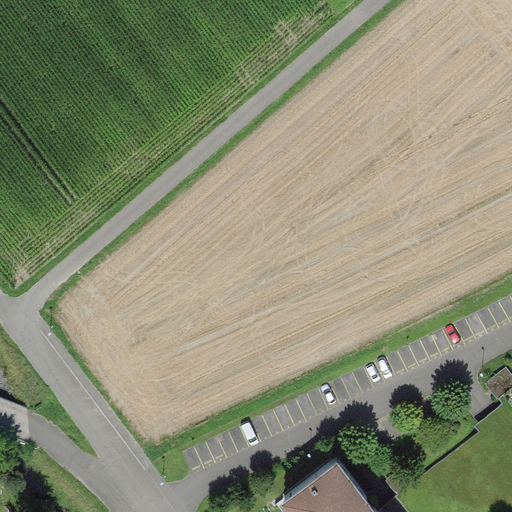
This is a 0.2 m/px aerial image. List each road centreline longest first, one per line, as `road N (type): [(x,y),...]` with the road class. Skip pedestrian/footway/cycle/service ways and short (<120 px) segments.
road 1 (track): [(374,0),(12,313)]
road 2 (residential): [(511,329),(157,505)]
road 3 (residential): [(12,313),(157,505)]
